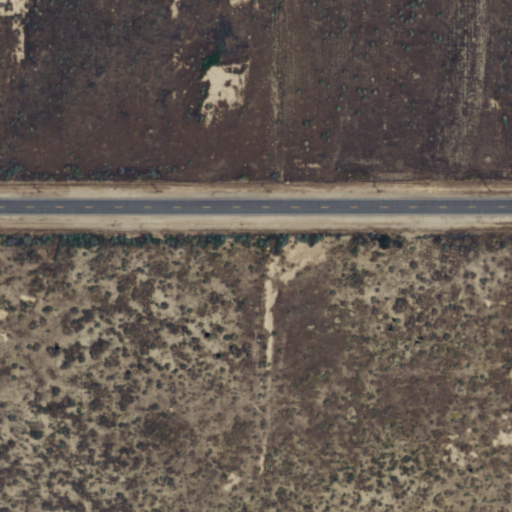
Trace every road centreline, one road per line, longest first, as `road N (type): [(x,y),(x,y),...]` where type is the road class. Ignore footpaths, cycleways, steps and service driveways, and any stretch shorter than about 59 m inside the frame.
road 1 (tertiary): [(0,202),(511,199)]
road 2 (residential): [(294,201),(296,511)]
